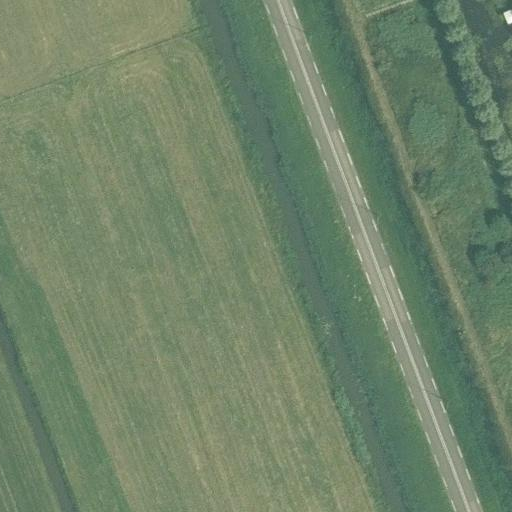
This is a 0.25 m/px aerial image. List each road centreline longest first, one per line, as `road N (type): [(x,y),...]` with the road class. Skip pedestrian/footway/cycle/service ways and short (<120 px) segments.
road 1 (secondary): [(470,511),(278,0)]
road 2 (unknown): [(319,22),(502,511)]
road 3 (track): [(511,420),(355,0)]
